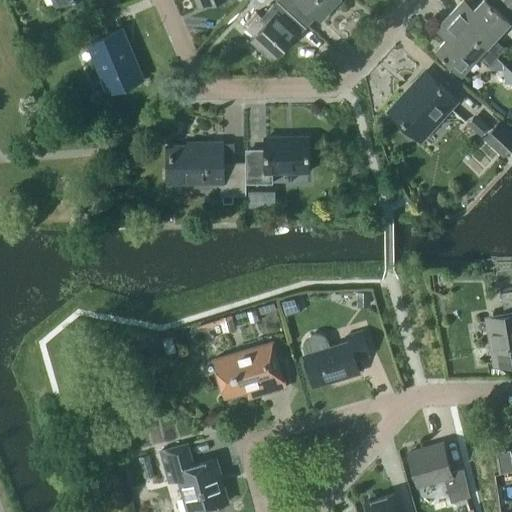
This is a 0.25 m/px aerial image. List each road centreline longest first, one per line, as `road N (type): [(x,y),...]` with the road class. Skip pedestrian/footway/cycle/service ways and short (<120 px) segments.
road 1 (residential): [(410,0),(329,85),(217,88),(200,84),(163,0)]
road 2 (residential): [(407,405),(374,404),(256,441),(248,456),(262,511)]
road 3 (residential): [(407,405),(312,511)]
